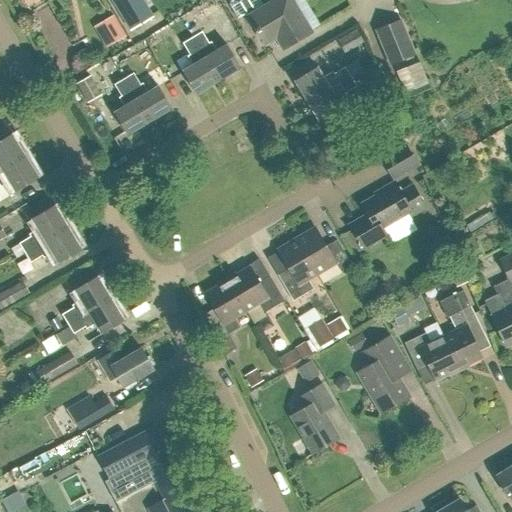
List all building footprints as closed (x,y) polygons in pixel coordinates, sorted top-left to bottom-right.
[(111,0),(118,10),(130,31),(153,17),(143,0),(111,0)] [(260,0),(231,0),(230,4),(238,17),(248,11),(250,14),(249,15),(266,44),(276,37),(283,48),(311,31),(292,0),(273,0),(261,7),(260,5),(263,3),(260,0)] [(186,15),(181,18),(193,37),(218,79),(240,66),(227,44),(216,51),(211,42),(209,44),(201,32),(197,34),(186,15)] [(94,27),(106,48),(126,37),(113,16),(94,27)] [(417,54),(401,18),(375,29),(391,65),(417,54)] [(196,93),(218,79),(193,37),(184,43),(191,54),(188,56),(193,65),(183,71),(196,93)] [(127,134),(149,121),(124,78),(124,79),(117,67),(114,69),(109,59),(102,63),(122,96),(119,97),(124,106),(114,112),(127,134)] [(362,68),(357,59),(346,66),(351,75),(362,68)] [(308,102),(350,76),(345,68),(333,75),(332,72),(323,77),(316,66),(295,79),(308,102)] [(380,83),(369,66),(356,74),(367,91),(380,83)] [(124,78),(149,121),(172,107),(159,86),(147,93),(141,84),(139,85),(132,73),(124,78)] [(102,94),(91,75),(76,84),(87,103),(102,94)] [(356,85),(350,76),(308,102),(322,124),(344,111),(337,100),(346,95),(344,93),(356,85)] [(404,133),(395,119),(367,136),(377,151),(404,133)] [(0,170),(25,155),(11,133),(0,140),(0,170)] [(418,164),(405,143),(380,159),(392,180),(418,164)] [(25,155),(0,170),(0,185),(0,186),(10,180),(16,190),(38,177),(25,155)] [(62,181),(55,191),(68,201),(76,191),(62,181)] [(399,191),(393,181),(379,189),(381,191),(360,204),(366,214),(348,225),(355,237),(356,236),(363,248),(386,234),(381,226),(408,211),(410,215),(425,207),(412,184),(399,191)] [(25,252),(68,227),(54,205),(32,218),(39,228),(30,233),(31,236),(20,243),(25,252)] [(445,234),(438,221),(429,226),(435,239),(445,234)] [(68,227),(25,252),(30,261),(42,254),(44,256),(53,251),(59,262),(81,249),(68,227)] [(296,238),(317,273),(335,262),(341,272),(352,265),(336,239),(326,245),(315,227),(296,238)] [(317,273),(296,238),(277,249),(288,268),(277,274),(293,300),(313,288),(307,278),(317,273)] [(511,253),(499,260),(508,278),(493,286),(496,294),(483,300),(505,345),(511,341),(511,253)] [(227,279),(246,310),(258,302),(264,312),(284,300),(269,274),(258,281),(249,266),(227,279)] [(62,315),(67,324),(111,298),(97,276),(76,289),(82,299),(72,305),(73,308),(62,315)] [(224,323),(246,310),(227,279),(205,292),(214,307),(204,314),(219,339),(229,332),(224,323)] [(30,294),(23,281),(0,292),(0,307),(1,309),(30,294)] [(455,329),(443,335),(458,367),(481,356),(474,340),(485,335),(463,290),(440,302),(447,316),(449,315),(455,329)] [(48,295),(34,302),(41,314),(54,307),(48,295)] [(111,298),(67,324),(73,333),(84,327),(86,329),(96,322),(102,333),(124,320),(111,298)] [(407,327),(425,316),(417,304),(399,316),(407,327)] [(339,317),(327,324),(334,336),(347,329),(339,317)] [(458,367),(443,335),(430,341),(425,331),(404,342),(417,368),(427,363),(435,378),(458,367)] [(400,356),(389,336),(363,351),(370,364),(358,372),(381,412),(409,396),(398,379),(410,372),(400,356)] [(511,341),(499,348),(504,359),(511,354),(511,341)] [(312,353),(305,342),(296,347),(302,359),(312,353)] [(153,368),(141,348),(118,362),(111,351),(97,359),(107,376),(115,371),(123,385),(153,368)] [(301,361),(294,348),(277,357),(284,370),(301,361)] [(78,364),(70,351),(35,372),(43,384),(78,364)] [(92,364),(85,369),(96,386),(104,381),(92,364)] [(263,381),(255,368),(244,376),(252,388),(263,381)] [(333,404),(321,383),(301,395),(307,406),(291,415),(313,452),(338,437),(322,410),(333,404)] [(439,415),(447,410),(438,393),(430,398),(439,415)] [(116,410),(109,395),(72,415),(80,429),(116,410)] [(156,481),(165,498),(187,486),(169,452),(155,426),(97,456),(112,485),(144,468),(152,483),(156,481)] [(511,466),(497,476),(510,498),(511,496),(511,466)] [(61,486),(73,501),(87,491),(74,476),(61,486)] [(200,511),(187,486),(165,498),(149,507),(151,511),(200,511)] [(467,510),(460,498),(437,511),(480,511),(476,505),(467,510)]
